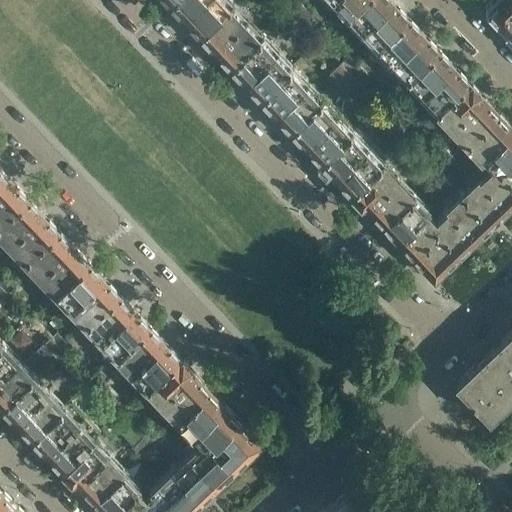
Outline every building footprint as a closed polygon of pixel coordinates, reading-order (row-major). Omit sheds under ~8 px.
[(230,2),(228,0),(171,0),(172,1),(171,3),(178,10),(180,9),(191,20),(190,23),(196,29),(199,28),(200,30),(230,2)] [(289,7),(281,0),(279,0),(275,4),(283,12),(289,7)] [(359,0),(335,0),(347,12),(359,0)] [(407,15),(405,13),(406,11),(400,4),(397,5),(392,0),(359,0),(347,12),(377,44),(407,15)] [(511,0),(491,0),(486,6),(485,12),(505,33),(505,35),(510,40),(511,39),(511,0)] [(302,10),(294,1),(289,7),(296,15),(302,10)] [(260,34),(230,2),(200,30),(202,32),(202,35),(208,41),(210,41),(221,52),(220,54),(226,61),(229,60),(231,62),(260,34)] [(296,15),(289,7),(283,12),(291,21),(296,15)] [(437,47),(435,45),(436,43),(430,36),(427,37),(417,26),(418,23),(411,16),(409,17),(407,15),(377,44),(408,75),(437,47)] [(290,66),(260,34),(231,62),(232,64),(232,66),(238,73),(240,72),(251,84),(250,86),(257,93),(259,92),(261,94),(290,66)] [(468,79),(466,77),(466,75),(460,68),(458,69),(447,57),(448,55),(442,48),(439,49),(437,47),(408,75),(438,107),(468,79)] [(355,65),(347,57),(341,62),(349,70),(355,65)] [(349,70),(341,62),(335,68),(343,76),(349,70)] [(363,73),(355,65),(349,70),(357,79),(363,73)] [(321,97),(290,66),(261,94),(263,96),(262,98),(268,105),(270,104),(281,116),(281,118),(287,125),(289,124),(291,125),(321,97)] [(357,79),(349,70),(343,76),(351,84),(357,79)] [(498,111),(478,90),(480,89),(472,80),(470,82),(468,79),(438,107),(468,139),(498,111)] [(351,129),(321,97),(291,125),(293,128),(292,130),(298,136),(300,135),(312,147),(311,150),(317,156),(320,156),(322,158),(351,129)] [(511,157),(511,125),(498,111),(468,139),(484,156),(486,154),(496,164),(498,163),(502,167),(511,157)] [(416,129),(408,121),(402,126),(410,134),(416,129)] [(410,134),(402,126),(396,132),(404,140),(410,134)] [(381,161),(351,129),(322,158),(323,160),(323,162),(329,169),(331,168),(342,179),(341,182),(348,188),(350,188),(352,190),(381,161)] [(442,156),(448,150),(440,142),(428,153),(436,162),(442,156)] [(456,158),(452,154),(448,150),(442,156),(449,164),(456,158)] [(430,167),(436,162),(428,153),(416,165),(424,173),(430,167)] [(449,164),(442,156),(436,162),(444,170),(449,164)] [(511,177),(511,157),(502,167),(511,177)] [(412,193),(381,161),(352,190),(355,193),(353,194),(361,202),(363,201),(382,221),(412,193)] [(444,170),(436,162),(430,167),(438,175),(444,170)] [(511,202),(511,177),(502,167),(498,163),(496,164),(489,171),(485,171),(464,191),(492,221),(511,202)] [(0,220),(26,196),(25,194),(25,191),(19,185),(17,185),(6,174),(7,172),(0,165),(0,164),(0,220)] [(438,175),(430,167),(424,173),(432,181),(438,175)] [(460,251),(492,221),(464,191),(443,211),(443,215),(436,222),(434,224),(439,228),(460,251)] [(434,224),(436,222),(425,211),(427,210),(412,193),(382,221),(412,253),(439,228),(434,224)] [(57,227),(55,226),(56,223),(49,217),(47,217),(36,206),(37,203),(31,197),(28,197),(26,196),(0,220),(0,228),(26,256),(57,227)] [(87,259),(85,257),(86,255),(80,248),(77,249),(66,238),(67,235),(61,229),(59,229),(57,227),(26,256),(57,288),(87,259)] [(434,276),(460,251),(439,228),(412,253),(434,276)] [(117,291),(116,289),(116,287),(110,280),(108,281),(97,270),(98,267),(90,260),(88,260),(87,259),(57,288),(87,320),(117,291)] [(13,284),(6,276),(0,281),(0,283),(6,290),(13,284)] [(148,323),(146,321),(147,319),(140,312),(138,313),(127,301),(128,299),(122,292),(119,293),(117,291),(87,320),(117,352),(148,323)] [(178,355),(176,353),(177,351),(171,344),(168,345),(157,333),(158,331),(152,324),(150,325),(148,323),(117,352),(148,384),(178,355)] [(66,340),(59,332),(52,339),(59,346),(66,340)] [(487,415),(511,391),(511,343),(505,336),(456,382),(487,415)] [(59,346),(52,339),(45,345),(53,353),(59,346)] [(74,347),(66,340),(59,346),(67,354),(74,347)] [(32,373),(2,341),(0,342),(0,399),(1,401),(32,373)] [(67,354),(59,346),(53,353),(60,361),(67,354)] [(208,387),(188,365),(190,364),(182,356),(181,358),(178,355),(148,384),(178,416),(208,387)] [(62,404),(32,373),(1,401),(3,403),(2,406),(9,412),(11,412),(22,423),(21,426),(28,432),(30,431),(32,433),(62,404)] [(239,419),(208,387),(178,416),(193,432),(196,430),(206,440),(208,438),(213,444),(239,419)] [(127,404),(120,396),(113,403),(120,410),(127,404)] [(120,410),(113,403),(106,409),(113,417),(120,410)] [(93,436),(62,404),(32,433),(34,435),(33,438),(39,444),(42,444),(52,455),(52,457),(58,464),(60,463),(62,465),(93,436)] [(235,467),(261,442),(239,419),(213,444),(235,467)] [(156,437),(162,431),(155,423),(143,434),(150,442),(156,437)] [(170,439),(162,431),(156,437),(164,445),(170,439)] [(145,448),(150,442),(143,434),(131,445),(139,453),(145,448)] [(123,468),(93,436),(62,465),(65,468),(63,470),(71,478),(73,477),(92,497),(123,468)] [(164,445),(156,437),(150,442),(158,450),(164,445)] [(235,467),(213,444),(208,438),(206,440),(199,447),(197,445),(174,467),(203,497),(235,467)] [(158,450),(150,442),(145,448),(152,456),(158,450)] [(152,456),(145,448),(139,453),(146,461),(152,456)] [(186,511),(203,497),(174,467),(151,488),(153,491),(146,497),(144,499),(149,504),(156,511),(186,511)] [(144,499),(146,497),(136,487),(138,484),(123,468),(92,497),(106,511),(140,511),(149,504),(144,499)] [(385,511),(395,502),(394,501),(394,502),(365,471),(365,470),(320,511),(385,511)] [(0,511),(9,511),(17,505),(0,487),(0,511)]
